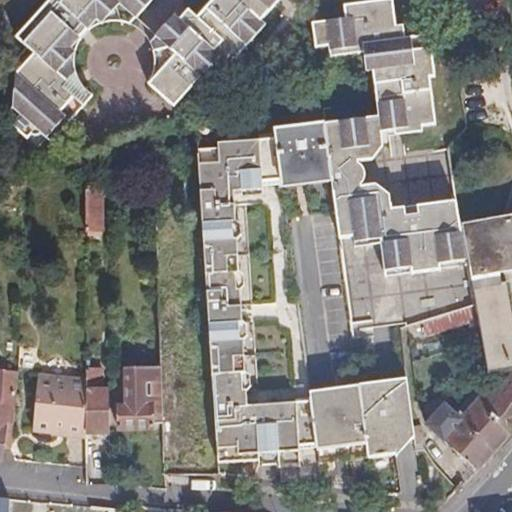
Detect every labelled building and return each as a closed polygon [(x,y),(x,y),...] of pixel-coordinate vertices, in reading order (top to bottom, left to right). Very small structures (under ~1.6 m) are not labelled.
[(47,0),(21,31),(36,48),(27,57),(18,66),(14,102),(11,102),(10,119),(36,143),(45,133),(52,138),(90,94),(77,80),(71,63),(70,51),(75,36),(79,30),(84,24),(100,14),(110,13),(128,14),(141,0),(204,0),(197,8),(189,0),(177,11),(173,6),(151,32),(154,41),(157,52),(155,66),(152,74),(146,85),(169,106),(187,89),(193,93),(202,84),(197,79),(214,62),(219,66),(229,55),(234,59),(261,28),(257,22),(277,0),(47,0)] [(452,229),(447,205),(385,213),(383,198),(369,188),(355,191),(358,185),(358,178),(356,172),(351,167),(368,164),(377,150),(375,136),(427,127),(421,84),(427,82),(421,39),(398,42),(395,30),(388,30),(384,3),(341,8),(342,19),(306,25),(308,48),(322,46),(322,54),(362,50),(371,120),(316,127),(325,187),(346,337),(398,327),(398,332),(414,326),(466,311),(452,229)] [(267,139),(273,183),(274,193),(325,187),(316,127),(267,133),(267,139)] [(250,147),(253,190),(273,183),(267,139),(251,141),(250,147)] [(250,469),(273,468),(269,407),(240,408),(238,393),(241,388),(240,378),(236,375),(234,346),(238,342),(237,330),(232,326),(231,293),(234,290),(234,282),(230,280),(228,244),(232,241),(231,229),(227,225),(224,197),(254,197),(253,190),(250,147),(209,147),(210,152),(190,152),(200,358),(210,466),(250,465),(250,469)] [(101,148),(81,155),(82,165),(103,157),(101,148)] [(96,193),(79,193),(79,236),(96,236),(96,193)] [(511,238),(509,219),(452,229),(466,311),(469,326),(482,400),(468,417),(504,446),(511,435),(511,358),(506,328),(498,288),(493,288),(492,279),(511,274),(511,238)] [(469,326),(466,311),(414,326),(419,341),(469,326)] [(132,432),(143,432),(143,428),(154,428),(154,372),(117,372),(117,408),(109,409),(110,433),(132,432)] [(81,381),(78,441),(101,439),(104,393),(96,393),(96,373),(81,373),(81,381)] [(60,438),(78,441),(81,381),(29,376),(24,434),(60,438)] [(407,441),(399,384),(351,389),(360,447),(362,461),(389,460),(398,450),(407,441)] [(309,454),(360,447),(351,389),(302,394),(303,401),(307,446),(309,454)] [(269,407),(273,468),(291,466),(290,447),(299,447),(307,446),(303,401),(289,402),(289,405),(269,407)] [(485,466),(504,446),(468,417),(457,432),(439,418),(421,438),(469,484),(485,466)] [(0,511),(12,511),(13,498),(0,496),(0,511)]
